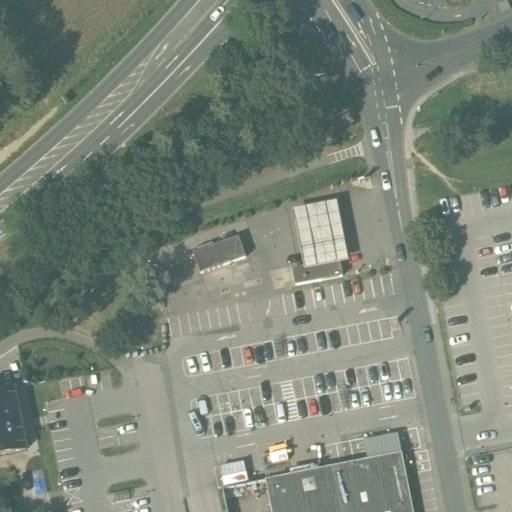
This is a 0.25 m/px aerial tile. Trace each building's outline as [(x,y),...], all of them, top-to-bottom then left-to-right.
[(300,252),(303,268),(304,271),(340,264),(348,262),(344,243),(336,201),(291,210),(300,252)] [(238,240),(193,256),(201,276),(246,259),(238,240)] [(342,277),(340,264),(304,271),(303,268),(293,270),(296,287),(342,277)] [(14,390),(0,393),(0,455),(26,451),(14,390)] [(364,442),(368,461),(402,455),(397,435),(364,442)] [(368,461),(265,482),(271,511),(412,511),(402,455),(368,461)]
